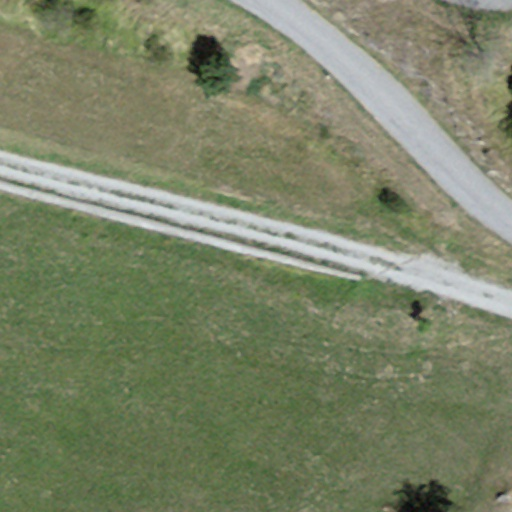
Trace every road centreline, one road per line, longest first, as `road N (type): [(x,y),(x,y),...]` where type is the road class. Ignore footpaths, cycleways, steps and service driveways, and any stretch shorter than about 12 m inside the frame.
road 1 (track): [(511,297),(0,162)]
road 2 (unclassified): [(511,222),(459,180),(371,81),(266,0)]
road 3 (track): [(282,395),(511,340)]
